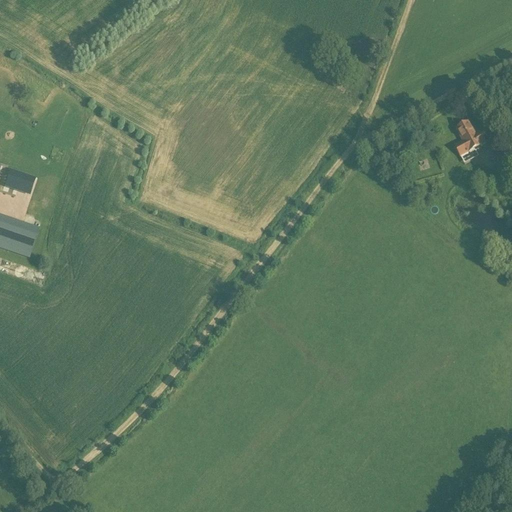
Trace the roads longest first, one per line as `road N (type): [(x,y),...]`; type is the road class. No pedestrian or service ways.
road 1 (unclassified): [(29,511),(180,372),(357,149),(411,0)]
road 2 (track): [(511,62),(357,149)]
